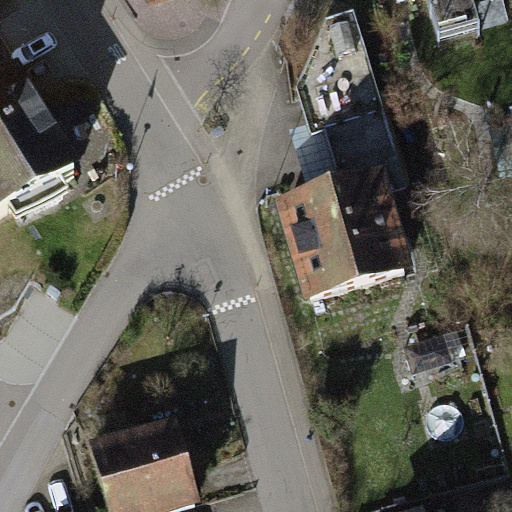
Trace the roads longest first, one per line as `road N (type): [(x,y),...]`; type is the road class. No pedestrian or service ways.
road 1 (residential): [(195,207),(120,293),(0,509)]
road 2 (residential): [(195,207),(232,304),(291,511)]
road 3 (residential): [(265,0),(221,61),(142,113)]
road 4 (residential): [(71,0),(142,113)]
